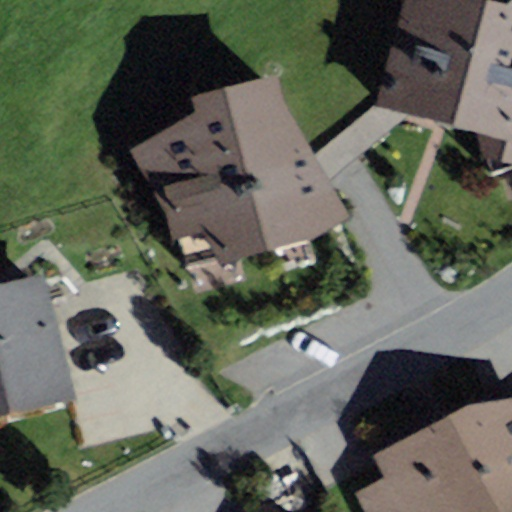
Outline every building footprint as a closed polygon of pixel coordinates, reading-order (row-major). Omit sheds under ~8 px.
[(511,0),(509,0),(507,3),(494,0),(405,0),(375,106),(476,134),(481,158),(511,161),(511,0)] [(174,240),(202,231),(220,265),(314,236),(348,217),(284,101),(279,73),(191,95),(195,111),(126,151),(174,240)] [(0,417),(76,398),(45,272),(0,283),(0,417)] [(511,511),(511,399),(473,404),(372,456),(384,479),(356,493),(365,511),(511,511)] [(279,511),(262,502),(255,511),(279,511)]
